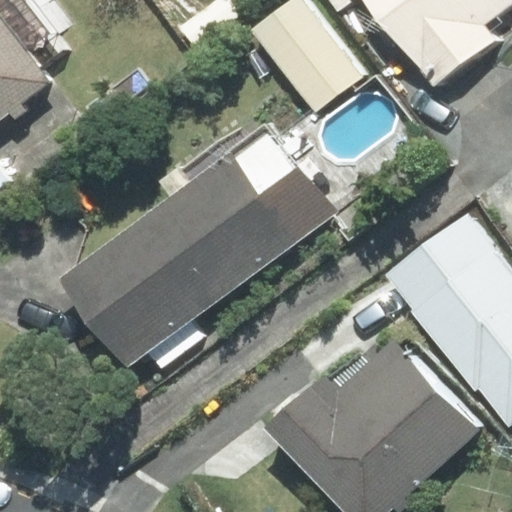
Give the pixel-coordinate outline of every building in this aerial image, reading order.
[(306,0),(288,0),(251,28),(318,118),(367,82),(306,0)] [(511,0),(359,0),(432,94),(503,42),(491,25),(511,9),(511,0)] [(0,132),(54,91),(0,20),(0,194),(21,179),(0,151),(0,132)] [(163,373),(205,342),(190,321),(334,214),(300,168),(322,152),(291,110),(51,287),(118,377),(149,355),(163,373)] [(329,380),(269,432),(340,511),(393,511),(487,430),(419,353),(411,361),(393,341),(338,390),(329,380)]
